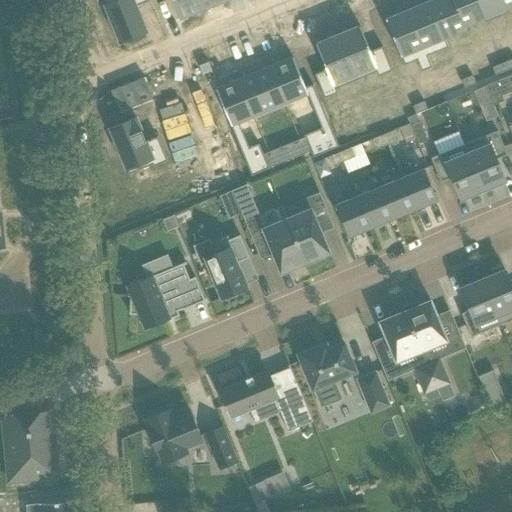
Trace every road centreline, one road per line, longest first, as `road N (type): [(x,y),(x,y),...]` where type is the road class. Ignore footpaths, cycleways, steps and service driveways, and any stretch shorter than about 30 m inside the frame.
road 1 (residential): [(511,213),(99,385)]
road 2 (unclassified): [(99,385),(68,94)]
road 3 (residential): [(68,94),(290,0)]
road 4 (unclassified): [(111,511),(99,385)]
